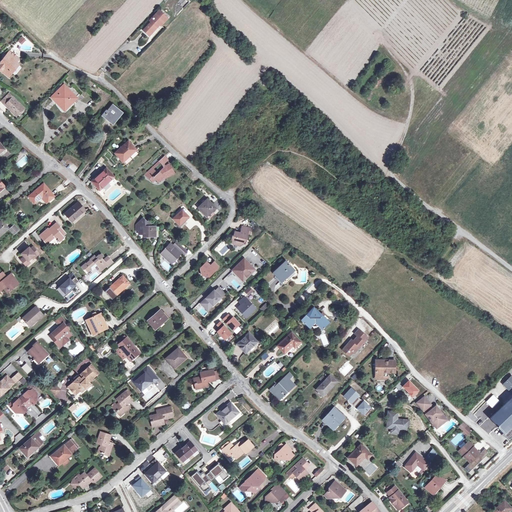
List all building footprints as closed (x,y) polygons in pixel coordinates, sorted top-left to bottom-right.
[(144,30),(148,33),(155,26),(157,27),(159,24),(161,25),(167,18),(159,10),(149,20),(151,22),(144,30)] [(155,26),(148,33),(150,35),(157,27),(155,26)] [(21,44),(26,39),(23,35),(18,40),(21,44)] [(9,71),(16,62),(19,59),(9,51),(7,55),(0,63),(5,68),(1,71),(8,77),(11,73),(9,71)] [(18,64),(16,62),(9,71),(11,73),(18,64)] [(51,97),(61,107),(67,102),(70,105),(76,98),(76,97),(79,94),(73,87),(68,87),(67,88),(64,85),(51,97)] [(16,115),(23,107),(13,97),(5,105),(16,115)] [(67,102),(61,107),(64,110),(70,105),(67,102)] [(117,116),(118,118),(123,112),(113,104),(107,110),(106,110),(101,116),(107,120),(107,119),(112,122),(117,116)] [(107,119),(107,120),(113,125),(113,124),(118,118),(117,116),(112,122),(107,119)] [(115,153),(123,161),(136,150),(128,141),(115,153)] [(24,150),(13,157),(17,162),(16,163),(20,168),(31,160),(24,150)] [(164,156),(158,161),(160,162),(162,165),(164,164),(168,160),(164,156)] [(160,162),(158,161),(151,168),(152,168),(153,169),(160,162)] [(169,163),(165,165),(163,166),(164,167),(157,174),(153,169),(152,168),(147,173),(149,174),(147,176),(153,182),(155,179),(158,182),(164,176),(165,178),(174,172),(169,163)] [(92,181),(99,189),(114,177),(106,168),(92,181)] [(44,195),(49,201),(54,196),(43,183),(28,196),(34,203),(42,196),(44,195)] [(206,216),(216,208),(207,199),(198,207),(206,216)] [(85,210),(78,202),(65,213),(72,221),(85,210)] [(179,225),(189,216),(182,209),(173,218),(179,225)] [(21,210),(17,213),(22,219),(26,216),(21,210)] [(136,230),(139,230),(139,234),(143,234),(143,235),(154,235),(154,226),(151,226),(151,224),(148,221),(147,222),(143,218),(136,225),(136,230)] [(50,231),(48,229),(48,228),(39,235),(47,244),(55,237),(59,242),(64,237),(62,236),(65,233),(56,222),(53,225),(54,227),(50,231)] [(19,229),(14,224),(9,229),(14,234),(19,229)] [(233,244),(240,246),(243,244),(243,241),(246,241),(247,233),(249,234),(249,228),(241,226),(239,233),(235,232),(234,237),(232,237),(231,242),(233,244)] [(224,241),(216,250),(222,257),(231,248),(224,241)] [(177,242),(174,245),(184,254),(187,251),(177,242)] [(180,253),(170,244),(161,253),(169,261),(172,257),(175,259),(180,253)] [(33,246),(30,249),(35,255),(32,257),(33,258),(39,254),(33,246)] [(29,247),(21,253),(24,256),(23,257),(21,259),(26,266),(30,263),(28,260),(32,257),(35,255),(30,249),(29,247)] [(107,260),(105,258),(103,260),(101,258),(103,256),(101,254),(99,255),(98,255),(96,257),(97,258),(96,259),(93,256),(90,259),(86,264),(85,263),(81,266),(84,269),(85,268),(87,271),(91,268),(90,267),(95,263),(98,266),(96,267),(100,271),(106,266),(107,267),(112,262),(109,259),(107,260)] [(244,259),(233,270),(236,274),(235,275),(241,281),(254,269),(244,259)] [(285,260),(273,272),(281,281),(293,269),(285,260)] [(213,262),(210,266),(209,267),(208,266),(209,264),(207,262),(200,268),(202,275),(209,277),(218,267),(213,262)] [(6,278),(2,273),(0,274),(0,296),(6,292),(18,283),(14,278),(13,279),(10,275),(6,278)] [(69,278),(59,286),(65,293),(75,284),(78,280),(72,273),(68,276),(69,278)] [(110,287),(116,294),(122,288),(123,289),(129,283),(122,275),(119,278),(120,279),(113,285),(113,284),(110,287)] [(59,286),(56,289),(63,297),(76,286),(75,284),(65,293),(59,286)] [(213,290),(200,303),(204,307),(209,301),(213,305),(225,293),(218,287),(215,290),(213,290)] [(250,287),(245,292),(247,294),(248,295),(253,290),(250,287)] [(238,296),(240,300),(244,296),(247,294),(245,292),(244,291),(238,296)] [(255,308),(244,296),(240,300),(238,302),(241,304),(237,308),(243,314),(246,317),(255,308)] [(267,306),(261,299),(257,303),(262,307),(262,306),(264,308),(267,306)] [(209,301),(204,307),(207,311),(213,305),(209,301)] [(35,319),(36,321),(43,315),(35,306),(22,318),(29,325),(35,319)] [(301,320),(308,327),(315,320),(323,327),(329,321),(314,307),(301,320)] [(243,314),(237,308),(235,310),(241,316),(243,314)] [(167,318),(160,310),(148,321),(155,328),(167,318)] [(86,320),(88,325),(90,325),(94,333),(107,327),(101,313),(96,316),(93,317),(86,320)] [(228,315),(223,319),(233,330),(239,324),(232,317),(231,318),(228,315)] [(63,323),(65,321),(61,316),(55,321),(59,326),(63,323)] [(220,322),(217,325),(219,327),(216,330),(217,331),(224,339),(230,333),(220,322)] [(59,326),(49,335),(60,348),(63,346),(63,343),(63,341),(67,338),(68,339),(72,336),(68,331),(69,330),(63,323),(59,326)] [(361,340),(365,336),(358,330),(354,334),(357,337),(352,341),(350,340),(341,350),(349,356),(353,352),(354,354),(364,343),(361,340)] [(323,346),(329,344),(324,332),(318,334),(323,346)] [(245,353),(257,341),(249,333),(237,344),(245,353)] [(291,333),(278,346),(284,353),(293,345),(295,347),(300,342),(291,333)] [(130,360),(139,353),(127,337),(117,345),(130,360)] [(33,350),(29,353),(38,362),(48,354),(37,341),(33,345),(34,346),(32,348),(33,350)] [(181,356),(183,354),(178,348),(166,358),(174,368),(184,359),(181,356)] [(383,376),(388,376),(388,372),(394,372),(395,360),(388,360),(387,361),(385,361),(385,360),(376,360),(375,378),(383,378),(383,376)] [(131,361),(126,366),(129,369),(134,365),(131,361)] [(88,366),(96,375),(99,372),(91,364),(88,366)] [(79,377),(76,380),(70,385),(70,389),(75,395),(81,390),(82,391),(86,387),(86,386),(90,382),(89,381),(96,375),(88,366),(81,374),(83,376),(81,378),(79,376),(79,377)] [(141,390),(151,382),(150,380),(155,376),(147,366),(142,370),(144,373),(134,382),(141,390)] [(197,384),(198,388),(204,387),(204,388),(208,387),(207,383),(206,382),(215,380),(219,379),(218,372),(214,372),(213,370),(200,373),(201,377),(194,378),(195,384),(197,384)] [(134,381),(139,376),(136,373),(131,378),(134,381)] [(503,384),(509,390),(511,387),(511,374),(511,375),(503,384)] [(23,384),(26,382),(20,375),(17,377),(23,384)] [(337,381),(330,375),(316,389),(323,396),(337,381)] [(0,381),(0,394),(0,395),(14,383),(7,376),(0,381)] [(286,376),(277,384),(271,390),(278,398),(282,393),(284,395),(294,385),(289,379),(286,376)] [(56,394),(61,390),(56,385),(52,389),(56,394)] [(13,406),(11,408),(15,412),(23,413),(27,410),(26,408),(31,403),(33,404),(36,401),(37,393),(33,388),(31,390),(28,390),(13,403),(13,404),(13,406)] [(129,395),(125,391),(117,399),(119,402),(116,405),(116,404),(112,406),(117,412),(119,410),(122,414),(126,410),(127,411),(130,408),(128,405),(127,405),(126,404),(127,404),(132,399),(129,395)] [(511,435),(511,396),(489,419),(504,434),(503,435),(505,437),(506,436),(508,439),(511,435)] [(238,401),(247,412),(251,408),(242,398),(238,401)] [(421,406),(427,414),(434,408),(428,400),(421,406)] [(239,412),(230,402),(216,414),(225,424),(239,412)] [(153,420),(154,425),(164,423),(163,419),(173,417),(170,407),(156,410),(157,414),(149,415),(151,421),(153,420)] [(335,423),(342,415),(333,407),(323,419),(333,428),(336,424),(335,423)] [(61,410),(68,419),(71,416),(63,408),(61,410)] [(427,414),(430,418),(437,412),(434,408),(427,414)] [(437,412),(430,418),(435,424),(438,425),(442,422),(443,424),(447,421),(447,419),(445,416),(444,416),(439,410),(437,412)] [(408,429),(408,420),(399,419),(399,420),(397,420),(397,412),(388,411),(387,427),(391,428),(391,432),(398,433),(399,429),(408,429)] [(343,417),(342,415),(335,423),(336,424),(343,417)] [(105,452),(109,453),(111,448),(112,448),(113,444),(108,442),(110,435),(101,432),(97,443),(101,444),(99,452),(104,454),(105,452)] [(37,436),(36,434),(20,448),(27,456),(39,445),(40,446),(42,444),(42,443),(43,442),(37,436)] [(71,439),(70,440),(77,449),(79,447),(71,439)] [(77,449),(70,440),(51,456),(58,464),(61,462),(66,458),(77,449)] [(234,447),(230,443),(229,444),(227,442),(223,446),(224,448),(222,450),(229,458),(233,454),(236,458),(244,452),(245,453),(253,446),(248,440),(245,442),(242,440),(234,447)] [(176,453),(182,461),(197,449),(190,441),(176,453)] [(470,463),(480,453),(473,446),(468,441),(458,450),(464,456),(470,463)] [(288,449),(289,448),(286,444),(275,454),(275,458),(282,459),(285,462),(293,455),(290,451),(288,449)] [(364,455),(367,451),(360,445),(348,457),(356,465),(365,456),(364,455)] [(432,449),(425,458),(432,462),(438,453),(432,449)] [(415,452),(405,465),(412,471),(417,465),(424,470),(429,463),(415,452)] [(295,476),(300,480),(303,477),(308,473),(305,470),(303,468),(308,464),(303,458),(295,465),(287,474),(292,479),(295,476)] [(0,463),(0,471),(1,473),(8,467),(3,461),(0,463)] [(159,475),(160,476),(166,471),(158,462),(145,474),(152,481),(159,475)] [(219,464),(206,475),(210,479),(211,481),(219,474),(223,480),(228,475),(219,464)] [(95,468),(87,475),(84,472),(83,470),(72,479),(77,484),(79,483),(83,487),(91,480),(93,483),(101,476),(95,468)] [(259,475),(262,472),(259,469),(256,471),(246,481),(242,485),(239,488),(242,491),(251,491),(253,493),(259,487),(258,485),(263,480),(259,475)] [(197,471),(191,476),(204,492),(210,487),(206,482),(210,479),(206,475),(204,472),(200,475),(197,471)] [(434,496),(441,488),(439,486),(444,480),(437,474),(427,485),(434,492),(432,495),(434,496)] [(150,489),(140,476),(135,479),(138,482),(134,485),(142,496),(150,489)] [(335,481),(330,487),(330,488),(328,491),(324,495),(327,498),(333,497),(340,497),(345,490),(335,481)] [(389,499),(393,504),(395,502),(398,507),(399,508),(407,501),(394,484),(386,491),(391,498),(389,499)] [(278,488),(279,487),(277,485),(276,486),(276,485),(269,492),(270,493),(266,496),(266,501),(273,502),(280,502),(284,498),(280,495),(279,493),(281,491),(278,488)] [(434,492),(427,485),(425,488),(432,495),(434,492)] [(172,501),(176,497),(174,495),(158,510),(155,511),(167,511),(166,510),(174,504),(172,501)] [(297,508),(300,511),(307,503),(304,500),(297,508)] [(493,510),(494,511),(506,511),(511,508),(504,500),(493,510)] [(372,502),(359,511),(377,511),(379,511),(372,502)] [(238,511),(239,511),(231,503),(224,509),(226,511),(224,511),(238,511)] [(312,511),(322,511),(315,503),(309,509),(312,511)]
